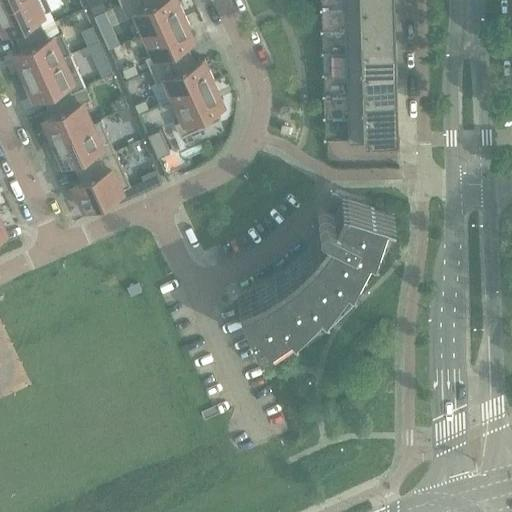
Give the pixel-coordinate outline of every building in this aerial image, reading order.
[(12,28),(16,37),(42,25),(37,15),(42,13),(36,0),(8,0),(0,4),(0,27),(2,32),(12,28)] [(136,13),(145,33),(185,14),(178,0),(129,0),(121,4),(127,17),(136,13)] [(344,6),(344,28),(394,26),(394,5),(344,6)] [(108,46),(119,44),(109,6),(98,9),(108,46)] [(185,14),(145,33),(154,53),(145,57),(151,70),(191,52),(186,42),(193,39),(188,28),(191,27),(185,14)] [(42,25),(16,37),(26,59),(16,63),(21,74),(71,52),(62,31),(47,38),(42,25)] [(395,48),(394,26),(344,28),(345,50),(395,48)] [(345,50),(346,71),(396,70),(395,48),(345,50)] [(42,94),(46,103),(86,85),(72,91),(67,81),(72,79),(62,57),(71,53),(71,52),(21,74),(32,98),(42,94)] [(165,78),(174,98),(215,80),(212,74),(205,57),(195,62),(191,52),(151,70),(156,82),(165,78)] [(346,71),(346,93),(396,92),(396,70),(346,71)] [(215,80),(174,98),(184,119),(174,123),(181,136),(221,118),(216,107),(223,104),(218,93),(220,92),(215,80)] [(46,129),(51,141),(92,122),(83,102),(92,98),(86,85),(46,103),(50,114),(44,117),(48,128),(46,129)] [(346,93),(347,115),(397,113),(396,92),(346,93)] [(397,113),(347,115),(348,137),(373,136),(398,135),(397,113)] [(71,159),(76,169),(116,151),(101,119),(92,123),(92,122),(51,141),(62,164),(71,159)] [(279,132),(287,134),(288,126),(281,125),(279,132)] [(160,129),(148,135),(158,158),(170,152),(160,129)] [(116,151),(76,169),(80,179),(73,183),(78,193),(76,195),(82,209),(108,197),(107,196),(131,185),(116,151)] [(268,287),(240,299),(256,335),(258,335),(290,321),(293,326),(325,304),(352,278),(375,247),(392,212),(376,207),(374,207),(347,198),(346,200),(342,198),(334,212),(327,209),(326,209),(325,209),(325,208),(324,208),(323,208),(322,209),(321,209),(320,210),(319,211),(319,212),(318,213),(318,214),(318,215),(319,216),(319,217),(320,218),(320,219),(321,219),(328,223),(333,225),(314,248),(293,269),(268,287)]
